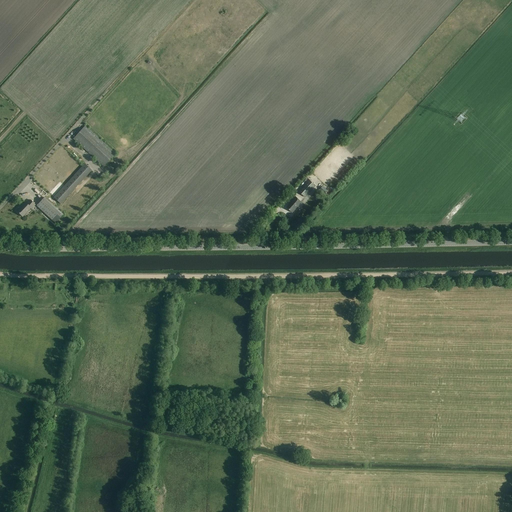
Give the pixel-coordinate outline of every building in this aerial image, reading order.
[(104,167),(116,154),(85,126),(74,139),(104,167)] [(61,204),(92,170),(85,164),(54,197),(61,204)] [(305,196),(316,184),(309,178),(298,189),(305,196)] [(31,190),(38,197),(42,193),(36,186),(31,190)] [(291,211),(302,200),(295,194),(287,203),(288,204),(286,206),(291,211)] [(55,224),(64,215),(45,197),(36,206),(55,224)] [(35,205),(30,200),(27,204),(24,202),(16,211),(22,217),(31,208),(31,209),(35,205)]
